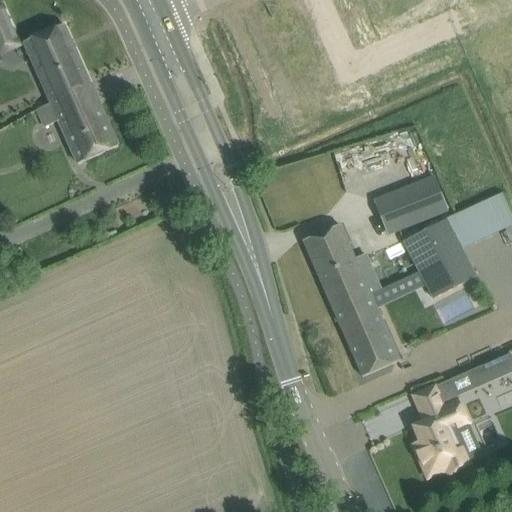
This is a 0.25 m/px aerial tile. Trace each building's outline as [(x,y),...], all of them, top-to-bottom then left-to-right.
[(253,12),(235,20),(245,41),(280,25),(279,24),(268,0),(260,0),(250,5),(253,12)] [(511,0),(493,0),(483,4),(492,23),(511,13),(511,0)] [(304,1),(297,4),(302,15),(309,12),(304,1)] [(2,5),(0,6),(0,45),(17,38),(2,5)] [(438,8),(427,13),(430,20),(441,16),(438,8)] [(309,12),(302,15),(307,26),(314,23),(309,12)] [(465,12),(456,16),(460,26),(469,21),(465,12)] [(427,13),(416,18),(419,25),(430,20),(427,13)] [(511,13),(492,23),(499,40),(511,34),(511,13)] [(280,25),(245,41),(253,59),(288,44),(288,45),(293,43),(284,22),(279,24),(280,25)] [(403,24),(392,28),(395,36),(406,31),(403,24)] [(51,104),(37,110),(45,127),(59,121),(78,164),(118,146),(64,25),(24,43),(51,104)] [(392,28),(381,33),(384,41),(395,36),(392,28)] [(511,34),(499,40),(507,58),(511,55),(511,34)] [(321,39),(314,42),(318,52),(325,49),(321,39)] [(477,39),(468,43),(472,53),(481,49),(477,39)] [(288,44),(253,59),(261,78),(296,62),(288,45),(288,44)] [(325,49),(318,52),(323,63),(330,60),(325,49)] [(481,49),(472,53),(476,62),(485,58),(481,49)] [(296,62),(261,78),(269,97),(304,81),(296,62)] [(304,81),(269,97),(278,117),(314,102),(313,100),(343,87),(334,67),(304,81)] [(492,74),(483,78),(487,88),(497,84),(492,74)] [(497,84),(487,88),(491,97),(501,93),(497,84)] [(508,110),(499,114),(503,123),(511,119),(508,110)] [(511,118),(511,119),(503,123),(507,132),(511,129),(511,118)] [(379,201),(392,232),(448,211),(435,178),(379,201)] [(476,277),(446,220),(404,243),(433,299),(476,277)] [(333,310),(370,294),(340,226),(303,242),(333,310)] [(362,377),(399,361),(370,294),(333,310),(362,377)] [(454,398),(476,389),(469,372),(434,388),(413,397),(424,422),(414,427),(422,447),(415,451),(428,479),(446,471),(448,477),(471,467),(455,430),(469,424),(459,400),(455,402),(454,398)]
